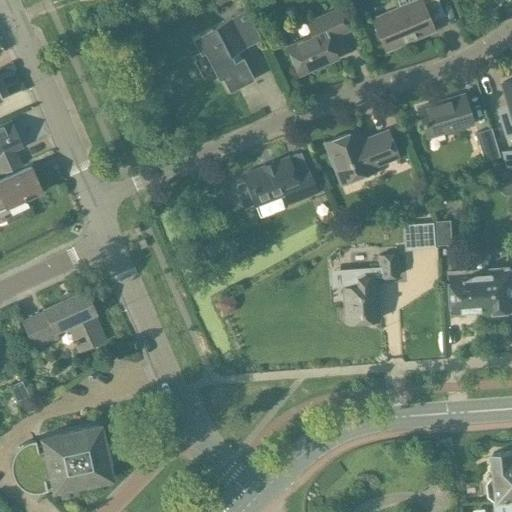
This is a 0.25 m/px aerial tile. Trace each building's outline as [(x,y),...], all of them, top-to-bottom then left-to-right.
[(120,0),(125,11),(140,5),(137,0),(120,0)] [(418,0),(372,20),(386,51),(434,30),(430,22),(444,16),(437,0),(418,0)] [(329,39),(349,30),(340,9),(307,23),(312,36),(287,47),(299,75),(337,58),(329,39)] [(239,51),(261,40),(246,10),(192,38),(200,54),(204,52),(218,80),(222,78),(229,92),(254,78),(239,51)] [(498,112),(497,112),(504,136),(511,133),(511,79),(501,83),(508,104),(509,109),(498,112)] [(427,137),(473,123),(464,95),(419,109),(427,137)] [(0,126),(0,172),(0,174),(23,164),(17,153),(15,154),(13,149),(21,146),(11,121),(0,126)] [(475,133),(484,162),(499,157),(491,128),(475,133)] [(371,168),(398,157),(388,131),(361,141),(356,130),(325,143),(341,184),(372,171),(371,168)] [(511,166),(511,150),(501,151),(506,167),(511,166)] [(237,184),(235,190),(241,205),(246,208),(255,205),(255,206),(284,195),(287,204),(316,193),(307,168),(294,173),(288,157),(243,175),(246,181),(237,184)] [(6,208),(42,192),(30,167),(0,179),(0,209),(6,207),(6,208)] [(451,220),(437,221),(438,244),(452,244),(451,220)] [(434,222),(402,225),(404,251),(436,248),(434,222)] [(475,241),(473,241),(474,265),(484,264),(488,264),(487,241),(475,241)] [(376,267),(340,269),(341,287),(344,286),(344,288),(347,323),(377,320),(374,282),(374,279),(399,277),(397,254),(378,255),(379,267),(376,267)] [(484,264),(474,265),(474,270),(475,270),(477,290),(484,290),(486,309),(489,309),(489,313),(511,311),(511,283),(511,272),(510,272),(510,267),(485,269),(484,264)] [(474,270),(451,272),(451,277),(450,277),(452,312),(469,310),(471,312),(480,311),(483,309),(486,309),(484,290),(477,290),(475,270),(474,270)] [(59,338),(56,331),(68,325),(80,351),(106,340),(94,315),(97,313),(85,290),(43,309),(44,310),(20,321),(33,349),(59,338)] [(232,295),(218,301),(224,316),(232,312),(236,302),(232,295)] [(9,386),(23,415),(34,410),(21,381),(9,386)] [(53,490),(112,477),(100,424),(42,437),(44,451),(37,452),(35,441),(32,441),(30,441),(26,443),(24,444),(20,446),(17,449),(16,451),(14,453),(13,455),(12,457),(12,459),(11,461),(11,463),(11,465),(11,467),(11,470),(11,472),(12,474),(12,476),(13,478),(14,480),(17,483),(19,485),(20,486),(22,488),(24,489),(26,490),(28,491),(30,491),(32,492),(37,492),(39,492),(41,491),(45,490),(43,478),(50,477),(53,490)] [(511,450),(493,453),(496,476),(491,478),(488,483),(490,495),(495,499),(511,496),(511,450)] [(511,511),(511,496),(495,499),(496,511),(511,511)]
